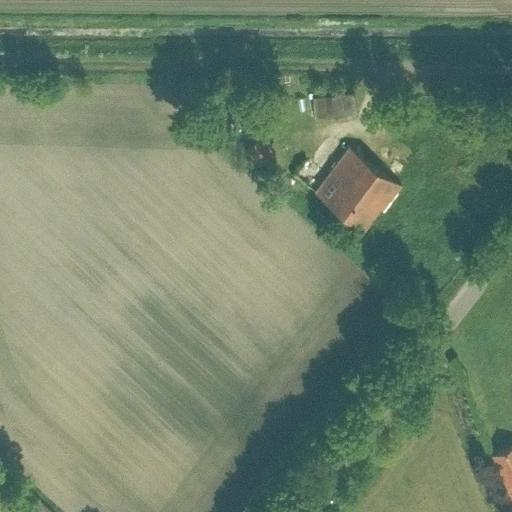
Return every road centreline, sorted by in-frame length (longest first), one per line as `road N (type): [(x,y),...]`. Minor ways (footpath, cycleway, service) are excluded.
road 1 (track): [(511,68),(0,60)]
road 2 (residential): [(294,511),(511,234)]
road 3 (track): [(404,63),(378,76),(362,115),(314,169)]
